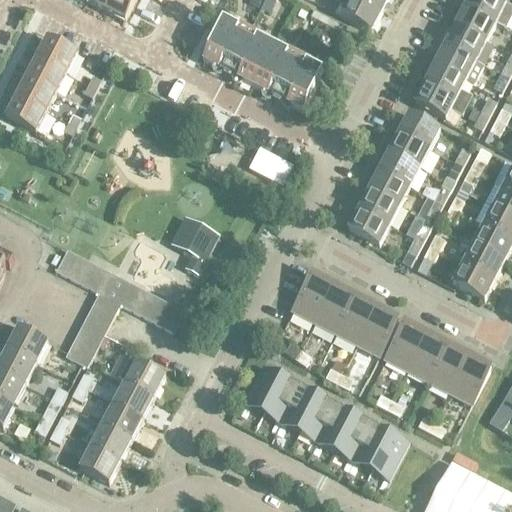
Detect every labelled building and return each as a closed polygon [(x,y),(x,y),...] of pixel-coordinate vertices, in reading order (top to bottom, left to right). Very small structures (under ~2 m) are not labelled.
[(111,0),(86,0),(85,4),(104,14),(111,0)] [(123,24),(135,0),(111,0),(104,14),(123,24)] [(332,0),(331,2),(345,9),(339,20),(370,36),(380,16),(348,0),(332,0)] [(348,0),(380,16),(388,0),(348,0)] [(511,10),(492,0),(469,0),(464,10),(495,27),(506,32),(511,20),(511,10)] [(454,29),(485,46),(495,27),(464,10),(454,29)] [(342,38),(345,31),(312,14),(309,21),(342,38)] [(287,58),(258,43),(259,41),(239,31),(238,34),(227,29),(223,27),(222,31),(221,31),(204,65),(214,70),(218,69),(227,74),(224,78),(230,81),(232,77),(241,81),(241,84),(264,95),(266,94),(275,99),(273,103),(279,106),(281,101),(290,106),(291,110),(303,115),(323,77),(308,69),(310,66),(288,55),(287,58)] [(444,48),(484,69),(494,51),(485,46),(454,29),(444,48)] [(36,62),(65,78),(76,57),(46,42),(36,62)] [(473,89),(474,88),(484,69),(444,48),(434,68),(465,84),(473,89)] [(36,62),(26,82),(55,97),(65,78),(36,62)] [(500,78),(508,82),(511,75),(511,66),(507,64),(500,78)] [(472,100),(460,93),(465,84),(434,68),(424,87),(467,109),(472,100)] [(492,92),(501,97),(508,82),(500,78),(492,92)] [(88,90),(96,95),(101,85),(93,81),(88,90)] [(26,82),(16,101),(45,117),(55,97),(26,82)] [(445,123),(450,113),(462,119),(467,109),(424,87),(414,107),(445,123)] [(92,102),(96,95),(88,90),(84,98),(92,102)] [(35,136),(45,117),(16,101),(5,121),(35,136)] [(480,116),(488,121),(496,106),(487,102),(480,116)] [(501,113),(496,124),(505,129),(511,118),(501,113)] [(481,135),(488,121),(480,116),(472,130),(481,135)] [(398,137),(429,153),(439,133),(408,117),(398,137)] [(68,129),(76,133),(81,124),(73,119),(68,129)] [(490,136),(499,141),(505,129),(496,124),(490,136)] [(72,141),(76,133),(68,129),(64,136),(72,141)] [(419,172),(429,153),(398,137),(388,156),(419,172)] [(293,170),(260,152),(249,173),(283,190),(293,170)] [(462,170),(469,157),(461,152),(454,166),(462,170)] [(388,156),(378,175),(409,191),(419,172),(388,156)] [(476,163),(470,174),(479,179),(485,168),(476,163)] [(446,181),(455,185),(462,170),(454,166),(446,181)] [(511,172),(502,191),(511,196),(511,172)] [(469,199),(479,179),(470,174),(460,194),(469,199)] [(378,175),(368,194),(399,210),(409,191),(378,175)] [(442,209),(449,195),(441,191),(439,194),(426,191),(422,199),(433,205),(442,209)] [(492,210),(511,220),(511,196),(502,191),(492,210)] [(358,214),(389,230),(399,210),(368,194),(358,214)] [(459,217),(465,206),(455,202),(450,212),(459,217)] [(435,223),(442,209),(433,205),(426,219),(435,223)] [(483,230),(511,244),(511,220),(492,210),(483,230)] [(453,229),(459,217),(450,212),(444,224),(453,229)] [(378,250),(389,230),(358,214),(348,233),(378,250)] [(199,281),(220,241),(185,222),(171,249),(193,261),(186,274),(199,281)] [(414,243),(422,247),(429,233),(421,229),(414,243)] [(511,250),(511,244),(483,230),(473,249),(504,265),(511,250)] [(429,251),(439,256),(445,245),(435,240),(429,251)] [(414,262),(422,247),(414,243),(406,257),(414,262)] [(494,285),(504,265),(473,249),(463,268),(494,285)] [(439,256),(429,251),(423,262),(433,267),(439,256)] [(56,277),(66,282),(77,261),(67,255),(56,277)] [(77,288),(88,266),(77,261),(66,282),(77,288)] [(88,266),(77,288),(88,293),(98,272),(88,266)] [(452,288),(484,304),(494,285),(463,268),(452,288)] [(109,277),(98,272),(88,293),(98,299),(109,277)] [(130,288),(109,277),(98,299),(119,310),(130,288)] [(312,279),(293,316),(314,327),(334,290),(312,279)] [(141,294),(130,288),(119,310),(130,316),(141,294)] [(355,301),(334,290),(314,327),(336,338),(355,301)] [(141,321),(151,300),(141,294),(130,316),(141,321)] [(92,310),(113,321),(119,310),(98,299),(92,310)] [(151,300),(141,321),(151,327),(161,305),(151,300)] [(336,338),(357,350),(377,312),(355,301),(336,338)] [(161,305),(151,327),(162,332),(172,311),(161,305)] [(113,321),(92,310),(86,321),(107,332),(113,321)] [(172,311),(162,332),(173,338),(184,317),(172,311)] [(379,361),(398,324),(377,312),(357,350),(379,361)] [(107,332),(86,321),(80,334),(101,345),(107,332)] [(385,364),(407,375),(426,338),(405,327),(385,364)] [(36,369),(47,347),(18,332),(7,353),(36,369)] [(101,345),(80,334),(74,345),(95,356),(101,345)] [(426,338),(407,375),(428,387),(448,349),(426,338)] [(67,357),(88,368),(95,356),(74,345),(67,357)] [(285,357),(295,364),(301,355),(291,348),(285,357)] [(428,387),(450,398),(469,361),(448,349),(428,387)] [(0,377),(25,390),(36,369),(7,353),(0,366),(0,377)] [(306,371),(312,362),(301,355),(295,364),(306,371)] [(88,368),(67,357),(64,362),(86,373),(88,368)] [(108,381),(123,388),(153,404),(164,382),(135,366),(135,367),(120,359),(108,381)] [(469,361),(450,398),(472,409),(491,372),(469,361)] [(251,409),(264,415),(282,382),(263,372),(243,410),(249,413),(251,409)] [(325,383),(337,389),(342,379),(330,373),(325,383)] [(0,404),(13,412),(25,390),(0,377),(0,404)] [(77,391),(87,396),(94,384),(83,378),(77,391)] [(353,385),(342,379),(337,389),(348,394),(353,385)] [(274,427),(280,430),(300,392),(282,382),(264,415),(277,422),(274,427)] [(123,388),(112,410),(142,425),(153,404),(123,388)] [(51,404),(61,409),(68,397),(58,391),(51,404)] [(82,406),(87,396),(77,391),(72,401),(82,406)] [(287,428),(300,434),(318,401),(300,392),(280,430),(285,432),(287,428)] [(386,415),(391,405),(380,400),(375,409),(386,415)] [(311,446),(316,449),(336,410),(318,401),(300,434),(313,441),(311,446)] [(13,412),(0,404),(0,431),(2,433),(13,412)] [(51,404),(40,425),(50,431),(61,409),(51,404)] [(398,421),(403,411),(391,405),(386,415),(398,421)] [(55,434),(64,438),(76,415),(67,410),(55,434)] [(112,410),(101,431),(131,446),(142,425),(112,410)] [(323,447),(336,453),(354,420),(336,410),(316,449),(321,451),(323,447)] [(347,465),(352,468),(372,429),(354,420),(336,453),(349,460),(347,465)] [(418,431),(430,437),(434,428),(423,422),(418,431)] [(35,436),(44,441),(50,431),(40,425),(35,436)] [(441,443),(446,434),(434,428),(430,437),(441,443)] [(359,466),(372,472),(390,439),(372,429),(352,468),(357,470),(359,466)] [(90,452),(119,468),(131,446),(101,431),(90,452)] [(59,448),(64,438),(55,434),(50,444),(59,448)] [(390,439),(372,472),(385,479),(383,484),(389,487),(409,449),(390,439)] [(108,489),(119,468),(90,452),(79,473),(108,489)] [(511,511),(511,499),(450,467),(427,511),(511,511)] [(4,503),(0,511),(11,511),(14,508),(4,503)]
